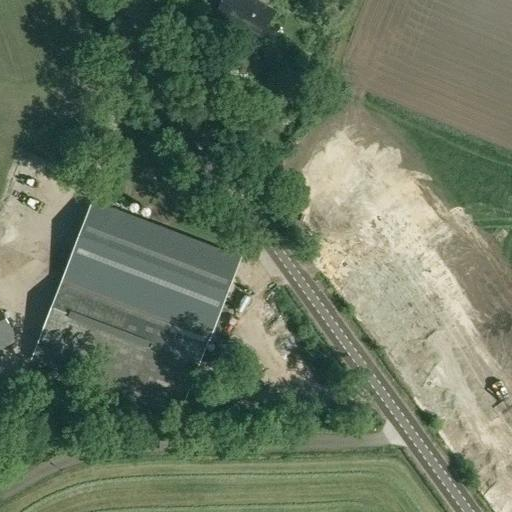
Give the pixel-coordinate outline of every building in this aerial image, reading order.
[(260,41),(274,13),(255,4),(256,0),(225,0),(216,18),(260,41)] [(285,0),(281,0),(278,6),(301,17),(300,21),(307,24),(312,14),(285,0)] [(67,274),(34,361),(37,363),(51,368),(180,417),(213,329),(216,320),(239,259),(93,204),(67,274)] [(344,257),(330,265),(339,278),(352,269),(344,257)] [(0,349),(16,341),(0,310),(0,349)] [(220,362),(200,364),(201,383),(243,382),(242,361),(220,362)] [(0,385),(0,432),(6,430),(15,446),(43,431),(35,415),(14,375),(4,381),(5,383),(0,385)] [(427,375),(414,385),(423,398),(437,388),(427,375)]
